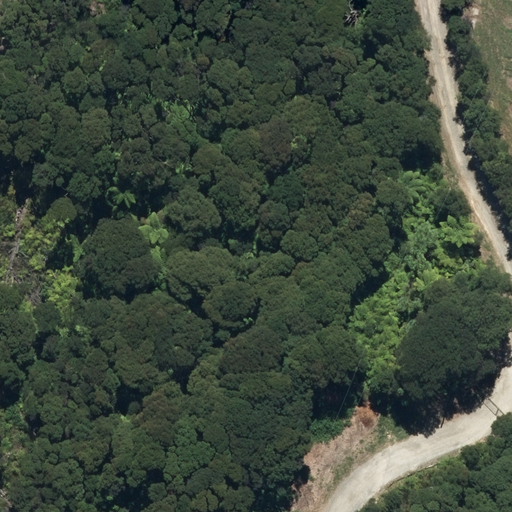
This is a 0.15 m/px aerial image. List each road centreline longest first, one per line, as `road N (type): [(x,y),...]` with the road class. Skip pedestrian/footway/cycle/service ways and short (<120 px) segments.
road 1 (track): [(432,0),(465,134),(511,262)]
road 2 (track): [(511,406),(397,467),(367,511)]
